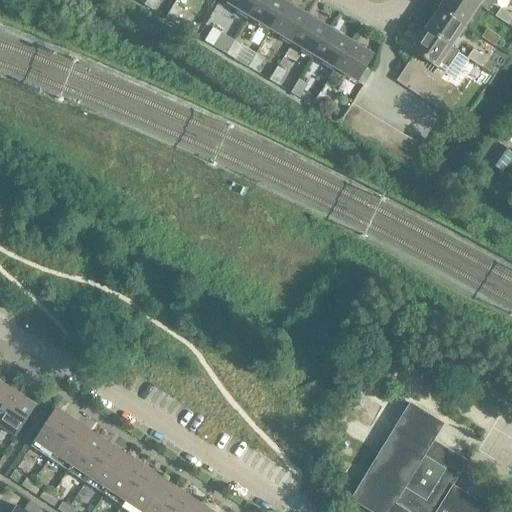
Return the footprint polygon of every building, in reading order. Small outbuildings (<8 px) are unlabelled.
[(145,0),(143,5),(151,11),(157,0),(145,0)] [(248,17),(258,0),(228,0),(226,4),(248,17)] [(280,0),(258,0),(248,17),(269,30),(285,3),(280,0)] [(444,0),(439,9),(465,26),(479,6),(470,0),(444,0)] [(470,0),(479,6),(488,12),(495,0),(470,0)] [(285,3),(269,30),(291,43),(307,16),(285,3)] [(172,5),(164,18),(173,23),(181,10),(172,5)] [(511,15),(500,8),(495,17),(508,25),(511,19),(511,15)] [(425,30),(459,53),(459,52),(451,47),(465,26),(439,9),(425,30)] [(328,28),(307,16),(291,43),(312,55),(328,28)] [(191,22),(186,31),(192,35),(197,26),(191,22)] [(211,28),(203,42),(212,47),(220,33),(211,28)] [(328,28),(312,55),(333,68),(349,41),(328,28)] [(487,29),(481,37),(494,46),(500,38),(487,29)] [(441,80),(459,53),(425,30),(410,51),(416,55),(412,61),(420,67),(430,73),(440,80),(441,80)] [(233,41),(225,55),(234,60),(242,47),(233,41)] [(355,81),(372,54),(349,41),(333,68),(327,78),(337,84),(344,74),(355,81)] [(473,49),(467,58),(480,67),(486,58),(473,49)] [(255,54),(247,68),(256,73),(264,60),(255,54)] [(407,88),(420,67),(412,61),(411,60),(397,81),(407,88)] [(276,67),(268,81),(277,86),(285,72),(276,67)] [(420,67),(407,88),(417,95),(430,73),(420,67)] [(426,101),(440,80),(430,73),(417,95),(426,101)] [(297,80),(289,94),(298,99),(306,85),(297,80)] [(440,80),(426,101),(436,108),(450,86),(441,80),(440,80)] [(450,86),(436,108),(446,114),(460,93),(450,86)] [(319,93),(311,106),(319,111),(327,98),(319,93)] [(349,132),(362,111),(351,105),(338,126),(349,132)] [(362,111),(349,132),(359,139),(372,117),(362,111)] [(372,117),(359,139),(370,145),(382,123),(372,117)] [(380,151),(393,129),(382,123),(370,145),(380,151)] [(393,129),(380,151),(390,157),(403,136),(393,129)] [(403,136),(390,157),(401,163),(413,142),(403,136)] [(487,164),(488,163),(500,145),(491,139),(478,157),(487,164)] [(413,142),(401,163),(410,169),(424,148),(413,142)] [(499,172),(511,154),(511,153),(500,145),(488,163),(499,172)] [(33,376),(26,371),(19,381),(26,386),(33,376)] [(355,371),(345,387),(358,395),(368,379),(355,371)] [(0,417),(16,394),(19,396),(26,386),(19,381),(12,391),(0,383),(0,417)] [(0,426),(15,436),(35,406),(19,396),(16,394),(0,417),(0,426)] [(410,404),(350,500),(369,511),(496,511),(452,485),(467,462),(434,441),(444,425),(410,404)] [(48,459),(72,421),(54,410),(29,447),(48,459)] [(66,471),(90,433),(72,421),(48,459),(66,471)] [(84,483),(109,445),(90,433),(66,471),(84,483)] [(102,495),(127,457),(109,445),(84,483),(102,495)] [(127,457),(102,495),(121,507),(145,469),(127,457)] [(145,469),(121,507),(128,511),(143,511),(163,481),(145,469)] [(9,478),(16,483),(21,476),(14,471),(9,478)] [(28,491),(33,483),(26,479),(21,486),(28,491)] [(163,481),(143,511),(169,511),(182,493),(163,481)] [(33,483),(28,491),(35,496),(40,488),(33,483)] [(46,503),(51,495),(43,491),(39,498),(46,503)] [(182,493),(169,511),(195,511),(200,505),(182,493)] [(51,495),(46,503),(53,507),(58,500),(51,495)] [(17,507),(13,511),(46,511),(30,501),(24,511),(17,507)] [(60,511),(65,511),(69,507),(62,503),(57,510),(60,511)]
